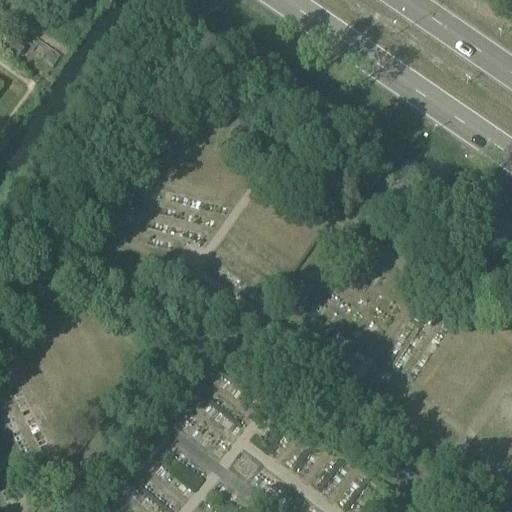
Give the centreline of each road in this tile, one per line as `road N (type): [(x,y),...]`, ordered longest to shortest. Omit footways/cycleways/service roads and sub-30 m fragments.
road 1 (primary): [(276,0),(511,159)]
road 2 (primary): [(511,79),(396,0)]
